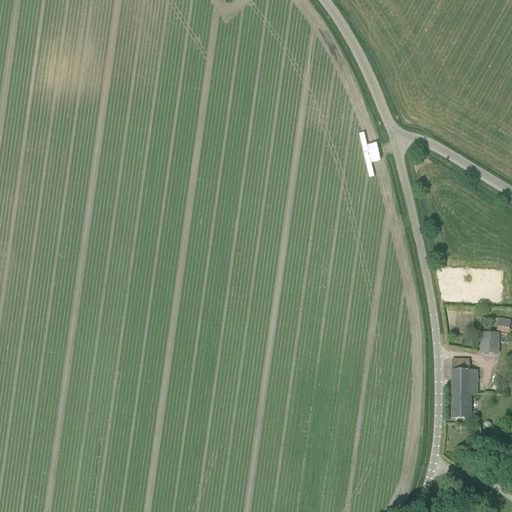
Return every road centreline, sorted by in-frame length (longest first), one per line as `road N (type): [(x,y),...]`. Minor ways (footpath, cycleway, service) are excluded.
road 1 (unclassified): [(417,511),(432,466),(437,354),(393,142)]
road 2 (unclassified): [(393,142),(366,64),(325,0)]
road 3 (unclassified): [(511,192),(425,141),(393,142)]
